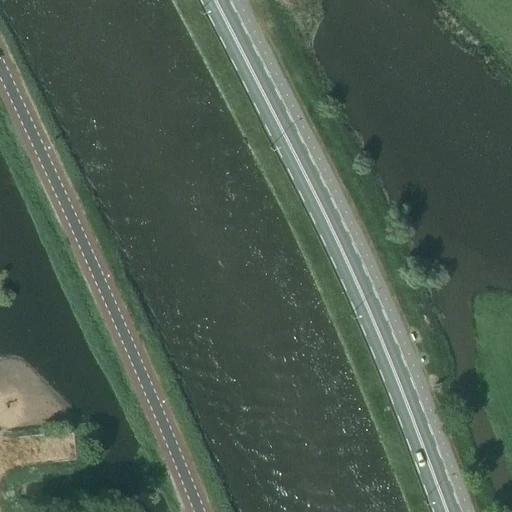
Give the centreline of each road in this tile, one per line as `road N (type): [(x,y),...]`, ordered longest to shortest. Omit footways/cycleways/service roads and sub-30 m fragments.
road 1 (primary): [(446,511),(350,271),(215,0)]
road 2 (tertiary): [(199,511),(0,72)]
